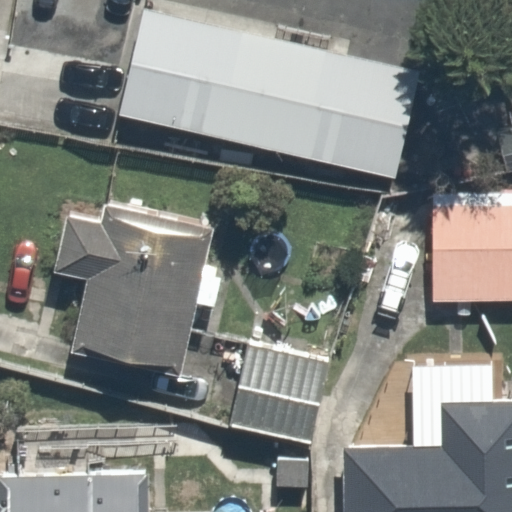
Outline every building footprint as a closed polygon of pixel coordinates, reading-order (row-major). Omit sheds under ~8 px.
[(395,183),(424,57),(181,0),(136,0),(109,116),(395,183)] [(511,181),(430,184),(434,301),(511,298),(511,181)] [(180,370),(209,227),(64,198),(49,269),(87,277),(72,348),(180,370)] [(343,352),(248,329),(225,429),(320,451),(343,352)] [(425,444),(336,446),(337,511),(511,511),(511,396),(425,398),(425,444)] [(136,511),(138,483),(0,473),(0,511),(136,511)]
